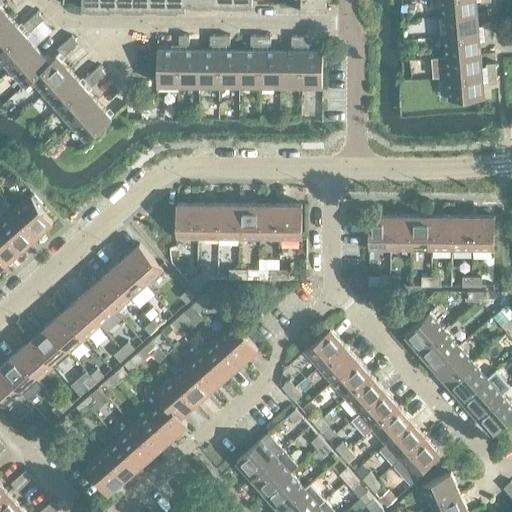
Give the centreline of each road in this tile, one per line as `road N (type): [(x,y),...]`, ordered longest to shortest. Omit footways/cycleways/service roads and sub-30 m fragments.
road 1 (residential): [(333,168),(170,173),(0,317)]
road 2 (residential): [(111,511),(272,375),(279,339),(332,295)]
road 3 (residential): [(346,23),(77,20),(44,0)]
road 4 (residential): [(511,463),(485,455),(347,297),(332,295)]
road 5 (residential): [(511,163),(359,168)]
road 6 (residential): [(359,168),(359,49),(346,23)]
road 7 (residential): [(332,295),(333,168)]
